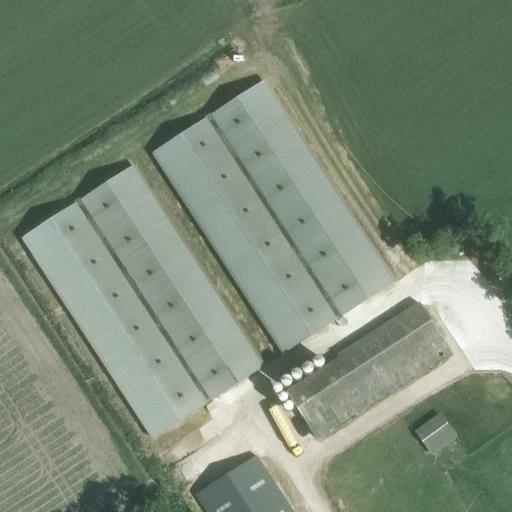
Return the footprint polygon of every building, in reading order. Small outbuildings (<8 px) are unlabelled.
[(152,153),(284,355),(395,282),(264,80),(152,153)] [(264,367),(134,166),(23,238),(153,439),(264,367)] [(284,388),(316,438),(451,352),(419,302),(284,388)] [(438,412),(411,429),(427,455),(454,438),(438,412)] [(187,481),(207,511),(293,511),(248,442),(187,481)]
